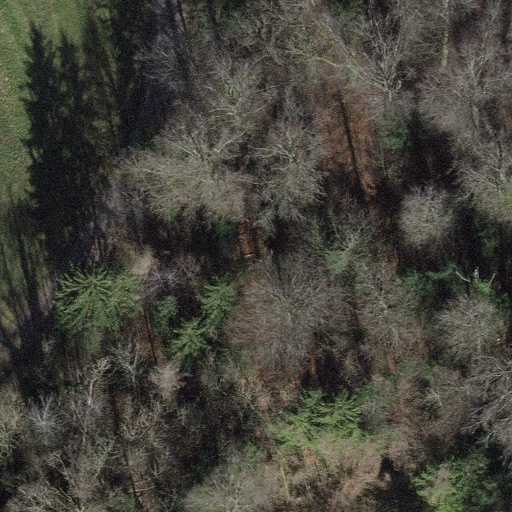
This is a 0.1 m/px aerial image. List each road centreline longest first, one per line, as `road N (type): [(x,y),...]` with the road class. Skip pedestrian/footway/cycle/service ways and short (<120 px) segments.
road 1 (track): [(154,59),(310,185),(511,165)]
road 2 (track): [(0,335),(113,215),(165,16),(160,0)]
